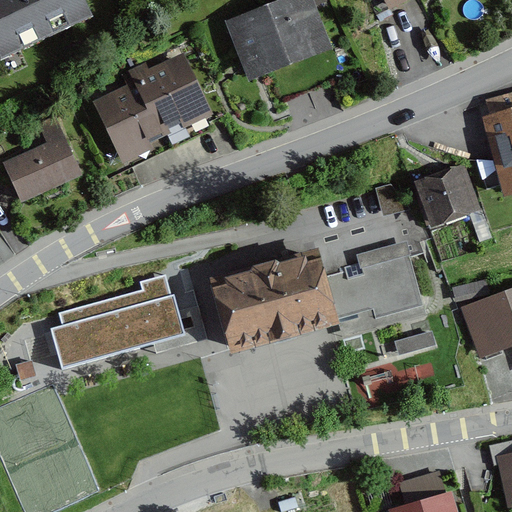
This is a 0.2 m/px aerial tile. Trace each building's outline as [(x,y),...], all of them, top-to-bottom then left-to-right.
[(0,53),(73,18),(76,25),(93,16),(85,0),(0,0),(0,57),(1,57),(0,55),(0,53)] [(302,0),(301,0),(265,14),(264,10),(251,15),(252,19),(237,25),(247,50),(254,47),(261,67),(269,63),(283,100),(334,81),(302,0)] [(368,0),(374,11),(396,0),(368,0)] [(143,68),(135,71),(163,130),(169,141),(198,127),(193,117),(205,112),(180,61),(147,77),(143,68)] [(169,141),(163,130),(135,71),(127,75),(134,89),(101,104),(126,156),(137,150),(139,155),(169,141)] [(511,94),(487,101),(502,154),(493,156),(502,192),(511,189),(511,94)] [(42,124),(51,145),(5,165),(20,199),(80,174),(56,118),(42,124)] [(473,207),(460,172),(415,189),(428,224),(473,207)] [(383,211),(405,206),(390,186),(377,189),(383,211)] [(375,319),(423,306),(400,221),(311,246),(313,256),(277,266),(277,264),(254,270),(254,273),(218,283),(236,348),(331,321),(330,315),(336,314),(337,320),(373,310),(375,319)] [(216,322),(199,276),(182,282),(178,270),(81,306),(102,363),(216,322)] [(454,288),(456,298),(487,291),(484,281),(454,288)] [(467,310),(482,349),(511,338),(511,293),(483,304),(467,310)] [(430,332),(432,317),(412,315),(411,330),(430,332)] [(401,356),(439,344),(434,328),(396,341),(401,356)] [(511,440),(489,446),(494,465),(502,464),(511,502),(511,440)] [(450,511),(447,500),(428,505),(427,501),(414,505),(415,509),(405,511),(450,511)]
